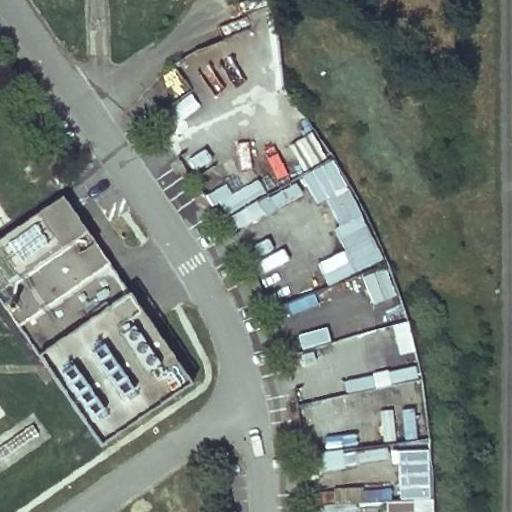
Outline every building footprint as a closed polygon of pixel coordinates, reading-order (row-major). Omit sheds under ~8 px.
[(166,114),(174,126),(199,109),(192,97),(166,114)] [(306,171),(326,160),(312,135),(292,147),(306,171)] [(301,176),(314,210),(350,197),(337,162),(301,176)] [(297,183),(267,198),(258,182),(230,196),(226,187),(211,194),(232,235),(283,210),(284,213),(306,201),(297,183)] [(63,194),(0,237),(0,296),(101,445),(192,384),(63,194)] [(296,297),(381,266),(364,219),(306,240),(319,275),(291,285),(296,297)] [(361,280),(373,308),(398,298),(386,269),(361,280)] [(387,464),(377,392),(342,397),(333,330),(298,335),(300,355),(292,356),(303,437),(312,435),(317,474),(387,464)] [(434,511),(423,384),(388,387),(398,489),(361,492),(362,505),(339,507),(337,490),(315,492),(316,511),(434,511)]
